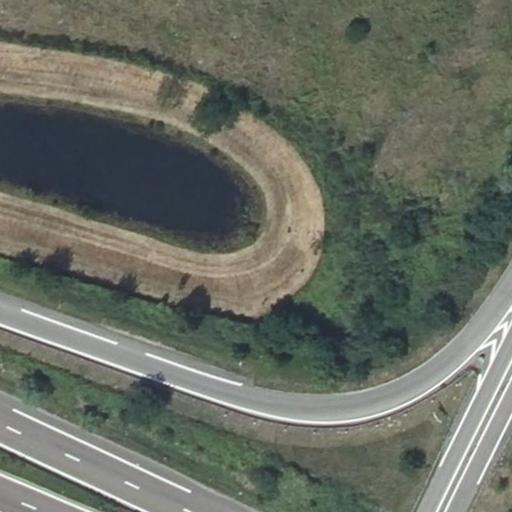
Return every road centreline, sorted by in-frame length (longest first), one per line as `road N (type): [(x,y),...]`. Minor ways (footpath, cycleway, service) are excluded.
road 1 (track): [(0,207),(217,270),(252,258),(273,234),(280,199),(254,155),(200,116),(124,93),(0,77)]
road 2 (trunk): [(511,287),(445,368),(364,411),(230,393),(0,315)]
road 3 (trunk): [(187,511),(0,426)]
road 4 (tertiary): [(511,334),(420,511)]
road 5 (tertiary): [(448,511),(511,389)]
